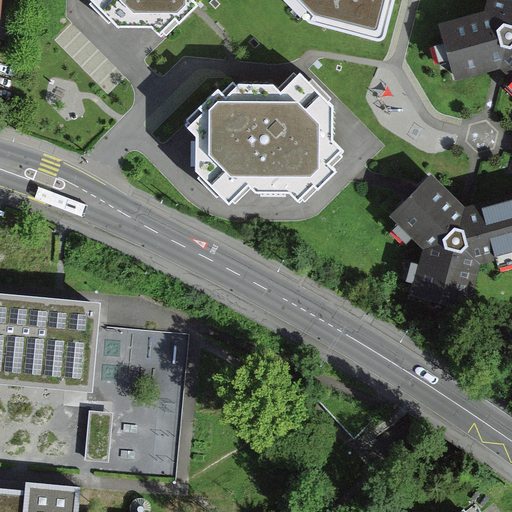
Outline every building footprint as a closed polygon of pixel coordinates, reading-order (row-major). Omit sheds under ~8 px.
[(91,0),(116,24),(149,22),(163,36),(197,2),(194,0),(91,0)] [(281,0),(310,29),(378,47),(382,46),(386,43),(397,0),(281,0)] [(511,0),(487,0),(483,13),(439,26),(455,84),(500,72),(511,80),(511,0)] [(232,80),(184,126),(198,139),(197,171),(229,204),(248,185),(254,191),(287,188),(300,202),(335,169),(330,164),(344,150),(331,136),(331,105),(298,70),(282,86),(264,84),(232,80)] [(466,310),(481,267),(511,255),(496,199),(465,208),(432,177),(390,219),(424,252),(412,297),(466,310)] [(511,193),(496,199),(511,255),(511,193)] [(0,384),(91,392),(98,311),(0,302),(0,384)] [(0,496),(0,511),(83,511),(85,495),(33,491),(33,499),(0,496)]
